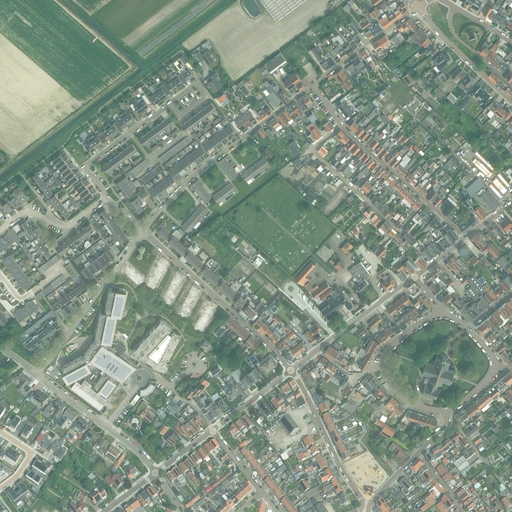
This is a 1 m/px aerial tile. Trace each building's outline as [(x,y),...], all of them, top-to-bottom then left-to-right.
[(260,0),(269,11),(277,22),(305,0),(260,0)] [(474,0),(470,6),(477,10),(482,0),(474,0)] [(356,1),(353,3),(359,11),(362,8),(356,1)] [(407,7),(403,2),(400,4),(401,4),(397,7),(403,15),(408,11),(406,8),(407,7)] [(490,12),(495,3),(494,5),(490,2),(488,5),(489,6),(488,8),(487,7),(483,13),(487,16),(490,12)] [(488,17),(493,20),(498,12),(495,10),(498,5),(495,3),(490,12),(491,12),(488,17)] [(398,18),(403,15),(397,7),(396,6),(394,7),(392,5),(392,6),(390,7),(394,12),(398,18)] [(498,12),(493,20),(498,23),(502,17),(504,14),(499,11),(498,12)] [(392,23),(398,18),(394,12),(387,17),(392,23)] [(505,14),(499,24),(504,27),(508,20),(510,18),(505,14)] [(379,20),(385,28),(392,23),(387,17),(387,16),(383,18),(383,17),(379,20)] [(368,20),(365,23),(367,26),(370,29),(374,36),(383,29),(379,23),(378,23),(379,23),(374,26),(372,23),(371,24),(368,20)] [(348,23),(356,34),(359,31),(352,21),(348,23)] [(401,24),(400,22),(396,25),(401,31),(404,28),(405,30),(409,27),(407,25),(405,23),(405,22),(404,22),(401,24)] [(418,28),(413,33),(406,40),(412,46),(416,43),(420,47),(423,45),(425,47),(431,40),(427,37),(428,36),(419,27),(418,28)] [(369,28),(363,32),(369,39),(374,35),(369,28)] [(348,55),(354,51),(349,44),(346,47),(343,43),(344,43),(335,30),(332,32),(335,36),(337,39),(341,45),(346,52),(348,54),(347,54),(348,55)] [(399,32),(396,34),(402,42),(405,39),(399,32)] [(353,37),(352,38),(359,47),(363,44),(360,40),(361,40),(357,34),(353,37)] [(396,34),(391,38),(397,46),(402,42),(396,34)] [(349,41),(355,50),(359,47),(352,38),(350,35),(347,37),(350,41),(349,41)] [(393,45),(385,35),(372,44),(377,51),(381,48),(383,52),(393,45)] [(335,36),(332,39),(334,42),(333,42),(336,47),(333,49),(333,50),(336,53),(337,53),(338,52),(343,59),(348,55),(347,54),(348,54),(346,52),(341,45),(337,39),(335,36)] [(487,58),(497,67),(503,61),(496,56),(497,55),(494,52),(499,47),(498,46),(501,42),(499,39),(495,43),(490,49),(493,52),(491,54),(490,54),(487,58)] [(425,47),(419,51),(421,54),(425,51),(428,54),(430,52),(433,54),(438,49),(435,47),(434,46),(436,45),(431,40),(425,47)] [(480,52),(483,55),(485,54),(485,55),(489,51),(486,49),(487,47),(488,46),(487,45),(488,44),(485,42),(481,48),(482,49),(480,52)] [(316,46),(311,50),(319,60),(322,58),(319,54),(320,53),(316,46)] [(485,54),(483,55),(487,58),(490,54),(491,54),(493,52),(490,49),(489,51),(485,55),(485,54)] [(195,50),(190,53),(192,56),(195,54),(201,61),(200,60),(203,58),(208,64),(214,59),(207,51),(202,55),(199,51),(197,53),(195,50)] [(365,50),(363,51),(360,53),(365,60),(367,62),(372,68),(374,66),(371,62),(370,63),(369,61),(372,59),(365,50)] [(270,73),(286,60),(280,52),(264,65),(270,73)] [(328,52),(323,56),(326,60),(332,67),(336,64),(330,56),(328,52)] [(439,63),(440,62),(445,58),(449,63),(453,60),(447,53),(443,56),(442,53),(435,58),(439,63)] [(184,64),(187,61),(183,55),(179,58),(184,64)] [(358,55),(351,60),(356,67),(357,68),(358,69),(359,71),(365,66),(364,65),(363,64),(364,63),(358,55)] [(426,57),(418,63),(420,65),(428,59),(426,57)] [(440,62),(444,67),(449,63),(445,58),(440,62)] [(321,60),(319,62),(324,69),(325,68),(327,71),(332,67),(326,60),(323,62),(321,60)] [(351,60),(345,65),(348,68),(350,67),(352,70),(356,67),(351,60)] [(503,73),(509,65),(511,63),(508,61),(506,64),(503,61),(497,67),(503,73)] [(367,62),(364,65),(368,71),(372,68),(367,62)] [(180,74),(185,80),(188,78),(188,79),(193,75),(186,65),(184,67),(186,70),(183,72),(183,71),(180,74)] [(509,65),(503,73),(502,74),(507,79),(511,73),(511,70),(511,71),(509,68),(510,66),(509,65)] [(268,71),(264,66),(259,70),(263,75),(268,71)] [(464,71),(459,67),(451,76),(455,80),(459,76),(462,79),(466,74),(463,72),(464,71)] [(490,73),(487,75),(494,81),(495,81),(498,77),(488,67),(487,67),(488,67),(487,68),(488,69),(487,70),(490,73)] [(352,83),(342,68),(334,74),(344,89),(352,83)] [(300,91),(302,90),(306,87),(302,82),(298,76),(295,72),(283,82),(288,89),(295,84),(300,91)] [(211,80),(207,83),(210,87),(211,86),(215,91),(221,87),(215,78),(217,76),(215,73),(209,77),(211,80)] [(408,73),(402,77),(409,85),(414,81),(408,73)] [(447,79),(442,73),(435,78),(440,85),(444,82),(443,82),(447,79)] [(173,75),(170,77),(177,87),(183,83),(182,82),(185,80),(180,74),(177,76),(178,76),(175,78),(173,75)] [(473,80),(468,75),(462,82),(465,85),(462,87),(467,92),(473,86),(470,84),(473,80)] [(162,83),(169,92),(172,90),(172,91),(177,87),(170,77),(168,79),(170,82),(167,84),(165,81),(162,83)] [(505,83),(498,77),(495,81),(501,87),(505,83)] [(267,88),(263,91),(266,95),(270,101),(272,100),(275,105),(280,101),(272,90),(269,86),(271,85),(267,80),(263,83),(267,88)] [(157,87),(154,89),(161,99),(167,95),(166,94),(169,92),(162,83),(160,85),(160,86),(157,88),(157,87)] [(501,87),(510,95),(511,93),(511,89),(505,83),(501,87)] [(161,99),(154,89),(151,85),(148,87),(154,94),(151,96),(151,95),(148,97),(153,104),(156,102),(156,103),(161,99)] [(276,85),(273,88),(276,91),(284,103),(289,99),(282,90),(280,92),(278,89),(279,89),(276,85)] [(376,90),(380,94),(386,89),(383,85),(376,90)] [(249,92),(245,87),(241,89),(245,95),(249,92)] [(485,93),(480,88),(474,94),(482,102),(480,105),(483,108),(488,102),(486,99),(489,95),(486,92),(485,93)] [(227,98),(224,93),(217,98),(220,102),(227,98)] [(352,96),(349,93),(345,96),(347,99),(336,107),(338,108),(341,111),(340,111),(340,112),(350,105),(352,103),(348,98),(352,96)] [(139,98),(137,100),(138,102),(145,111),(147,109),(145,108),(149,105),(148,104),(150,102),(144,94),(142,96),(139,98)] [(313,106),(316,104),(313,101),(312,101),(306,94),(302,97),(308,105),(310,103),(313,106)] [(450,94),(447,97),(453,103),(456,100),(450,94)] [(471,99),(467,96),(457,106),(461,109),(471,99)] [(308,105),(302,97),(297,101),(303,109),(306,107),(307,109),(309,107),(308,105)] [(263,104),(260,105),(263,108),(268,115),(273,112),(268,105),(264,100),(261,102),(263,104)] [(490,110),(486,114),(489,116),(493,112),(493,111),(499,105),(494,100),(488,107),(490,110)] [(145,111),(138,102),(134,105),(132,103),(130,105),(134,110),(136,108),(139,112),(142,110),(144,112),(145,111)] [(211,103),(206,106),(211,113),(216,109),(211,103)] [(304,114),(295,103),(291,106),(295,111),(296,111),(296,112),(300,117),(304,114)] [(350,105),(340,112),(343,116),(344,115),(345,117),(354,110),(350,105)] [(499,105),(493,111),(500,117),(500,118),(502,121),(503,123),(507,119),(511,113),(511,112),(508,109),(506,112),(499,105)] [(201,110),(206,116),(211,113),(206,106),(201,110)] [(295,111),(291,106),(287,108),(296,120),(300,117),(296,112),(296,111),(295,111)] [(250,111),(242,116),(249,125),(251,123),(256,119),(255,117),(257,116),(251,107),(248,109),(250,111)] [(262,120),(268,115),(263,108),(257,113),(259,116),(262,120)] [(122,113),(129,123),(135,119),(134,118),(137,116),(132,109),(129,112),(130,112),(127,114),(125,111),(122,113)] [(196,114),(201,120),(206,116),(201,110),(196,114)] [(285,110),(281,113),(287,121),(291,118),(290,116),(285,110)] [(317,118),(314,114),(311,110),(306,114),(309,118),(312,123),(317,118)] [(118,118),(115,120),(116,121),(121,128),(124,126),(124,127),(129,123),(122,113),(120,115),(121,117),(118,119),(118,118)] [(287,121),(281,113),(277,116),(284,125),(288,122),(287,121)] [(201,120),(196,114),(191,118),(196,124),(201,120)] [(380,118),(386,123),(388,120),(382,115),(380,118)] [(169,116),(164,120),(169,126),(174,122),(169,116)] [(234,120),(231,122),(237,131),(240,129),(241,130),(246,127),(249,125),(242,116),(235,122),(234,120)] [(353,121),(349,126),(354,131),(361,124),(362,123),(367,118),(365,116),(359,122),(357,124),(353,121)] [(196,124),(191,118),(186,121),(191,127),(196,124)] [(280,124),(275,118),(268,123),(272,129),(271,130),(273,133),(276,131),(274,128),(280,124)] [(477,118),(473,122),(479,128),(483,124),(477,118)] [(159,123),(164,130),(169,126),(164,120),(159,123)] [(106,125),(113,135),(119,131),(118,130),(121,128),(116,121),(113,123),(114,124),(111,126),(109,123),(106,125)] [(186,131),(191,127),(186,121),(181,125),(186,131)] [(328,131),(333,127),(328,121),(323,125),(328,131)] [(164,130),(159,123),(154,127),(159,133),(164,130)] [(224,128),(229,135),(235,131),(230,124),(224,128)] [(100,133),(105,140),(108,138),(108,139),(113,135),(106,125),(104,127),(106,130),(103,132),(103,131),(100,133)] [(364,140),(369,134),(366,131),(369,129),(370,130),(372,127),(370,125),(365,130),(359,136),(364,140)] [(315,126),(310,130),(312,132),(311,133),(316,139),(321,135),(315,126)] [(365,130),(360,126),(355,132),(359,136),(365,130)] [(159,133),(154,127),(149,131),(154,137),(159,133)] [(219,132),(224,139),(229,135),(224,128),(222,130),(221,128),(217,131),(219,132)] [(269,137),(262,128),(254,134),(258,138),(261,136),(264,140),(268,138),(269,137)] [(269,128),(265,130),(270,137),(274,134),(273,133),(271,130),(269,128)] [(369,145),(373,149),(379,143),(378,141),(385,133),(387,130),(385,128),(382,131),(380,134),(379,134),(369,145)] [(340,130),(336,135),(339,138),(338,139),(340,140),(345,134),(340,130)] [(149,131),(145,135),(149,141),(154,137),(149,131)] [(365,141),(369,145),(379,134),(377,131),(374,134),(376,135),(373,137),(371,135),(365,141)] [(213,136),(218,143),(224,139),(219,132),(213,136)] [(399,141),(404,135),(400,132),(395,138),(399,141)] [(90,137),(97,147),(103,143),(102,142),(105,140),(100,133),(97,135),(98,136),(95,138),(93,135),(90,137)] [(311,133),(307,136),(312,142),(316,139),(311,133)] [(75,136),(80,143),(83,141),(78,134),(75,136)] [(345,134),(340,140),(341,141),(341,140),(345,143),(349,138),(345,134)] [(139,138),(144,145),(149,141),(145,135),(139,138)] [(208,141),(213,147),(218,143),(213,136),(208,141)] [(97,147),(90,137),(88,139),(90,142),(87,144),(87,143),(84,145),(89,152),(91,150),(92,151),(97,147)] [(375,150),(379,154),(388,144),(391,141),(393,139),(392,137),(390,139),(389,138),(382,145),(381,144),(375,150)] [(342,154),(344,156),(356,144),(351,139),(345,145),(348,148),(346,150),(342,154)] [(213,147),(208,141),(202,145),(207,151),(213,147)] [(301,151),(294,141),(288,146),(295,155),(301,151)] [(132,144),(127,148),(132,154),(137,150),(132,144)] [(355,154),(360,148),(356,144),(344,156),(347,158),(350,154),(352,152),(355,154)] [(388,144),(379,154),(383,158),(389,152),(389,151),(392,149),(389,146),(390,146),(388,144)] [(195,150),(200,157),(205,153),(200,146),(195,150)] [(327,152),(321,147),(317,151),(323,157),(327,152)] [(127,157),(132,154),(127,148),(122,151),(127,157)] [(273,154),(267,148),(263,152),(270,158),(273,154)] [(354,160),(357,163),(366,153),(362,149),(357,155),(358,156),(354,160)] [(189,154),(194,161),(200,157),(195,150),(189,154)] [(390,153),(385,159),(389,163),(397,154),(399,152),(397,150),(392,155),(390,153)] [(117,155),(122,161),(127,157),(122,151),(117,155)] [(366,153),(357,163),(355,165),(358,168),(362,163),(363,164),(370,157),(366,153)] [(53,160),(56,164),(67,156),(66,154),(62,157),(60,155),(53,160)] [(184,158),(189,165),(194,161),(189,154),(184,158)] [(389,163),(393,167),(399,160),(396,158),(399,155),(397,154),(389,163)] [(122,161),(117,155),(112,159),(117,165),(122,161)] [(294,160),(299,165),(304,160),(299,155),(294,160)] [(56,164),(59,168),(66,163),(65,161),(69,157),(67,156),(56,164)] [(270,163),(265,156),(259,161),(264,168),(270,163)] [(229,163),(225,157),(218,163),(222,168),(229,163)] [(375,161),(371,157),(365,163),(368,166),(368,167),(367,166),(362,172),(364,174),(375,161)] [(403,159),(395,168),(399,172),(411,159),(409,157),(405,161),(403,159)] [(411,159),(399,172),(403,176),(408,171),(405,169),(409,165),(415,159),(413,157),(411,159)] [(179,162),(184,169),(189,165),(184,158),(179,162)] [(112,159),(107,162),(112,169),(117,165),(112,159)] [(264,168),(259,161),(253,165),(259,172),(264,168)] [(339,170),(344,165),(340,161),(335,166),(339,170)] [(375,161),(364,174),(366,176),(371,170),(373,172),(379,165),(375,161)] [(74,164),(72,162),(68,165),(66,163),(59,168),(62,173),(74,164)] [(102,166),(107,172),(112,169),(107,162),(103,165),(102,166)] [(173,167),(178,173),(184,169),(179,162),(173,167)] [(229,163),(222,168),(226,174),(233,169),(229,163)] [(62,173),(65,177),(72,171),(71,169),(75,166),(74,164),(62,173)] [(247,169),(253,177),(259,172),(253,165),(247,169)] [(342,172),(346,176),(351,170),(352,168),(348,165),(342,172)] [(409,172),(404,177),(409,181),(415,174),(420,169),(421,167),(419,165),(418,167),(411,174),(409,172)] [(415,174),(409,181),(413,185),(417,180),(415,178),(418,175),(419,176),(425,170),(426,169),(423,166),(421,167),(420,169),(415,174)] [(173,177),(178,173),(173,167),(168,171),(171,175),(173,177)] [(378,180),(378,179),(386,171),(382,167),(374,176),(378,180)] [(233,169),(226,174),(231,180),(238,175),(233,169)] [(247,169),(242,174),(247,181),(251,178),(252,181),(255,179),(253,177),(247,169)] [(33,176),(30,177),(34,183),(41,178),(38,175),(41,172),(40,170),(37,172),(34,175),(33,176)] [(68,181),(80,172),(78,170),(74,173),(72,171),(65,177),(68,181)] [(378,180),(376,182),(378,183),(380,185),(390,174),(386,171),(378,179),(378,180)] [(81,174),(80,172),(68,181),(72,185),(79,179),(77,177),(81,174)] [(390,174),(380,185),(384,189),(385,188),(387,185),(394,178),(390,174)] [(171,175),(165,179),(170,185),(176,181),(173,177),(171,175)] [(122,190),(127,187),(131,184),(126,177),(116,185),(118,188),(120,187),(122,190)] [(353,186),(359,179),(357,177),(351,184),(353,186)] [(41,178),(34,183),(38,188),(45,183),(41,178)] [(394,178),(387,185),(392,190),(390,193),(390,194),(392,195),(394,193),(394,192),(401,185),(394,178)] [(492,209),(500,202),(488,188),(484,185),(484,184),(478,178),(465,189),(471,196),(471,195),(481,205),(484,203),(482,200),(483,199),(492,209)] [(77,189),(89,181),(87,179),(83,182),(81,180),(74,185),(77,189)] [(170,185),(165,179),(160,183),(165,189),(170,185)] [(360,187),(364,181),(362,179),(356,186),(358,188),(360,187)] [(419,181),(415,186),(419,190),(428,180),(427,179),(425,179),(421,183),(419,181)] [(195,191),(203,185),(198,180),(191,185),(195,191)] [(360,187),(366,193),(373,186),(366,180),(364,181),(360,187)] [(428,180),(419,190),(423,194),(427,189),(425,187),(427,185),(430,182),(428,180)] [(45,183),(38,188),(42,193),(48,188),(46,185),(48,183),(47,181),(45,183)] [(86,186),(90,183),(89,181),(77,189),(80,194),(87,188),(86,186)] [(230,182),(224,187),(230,194),(236,190),(230,182)] [(165,189),(160,183),(154,187),(159,194),(165,189)] [(426,196),(431,201),(438,193),(437,192),(437,189),(440,186),(437,183),(433,188),(426,196)] [(131,184),(127,187),(122,190),(125,193),(123,195),(126,198),(136,190),(131,184)] [(207,191),(203,185),(195,191),(200,197),(207,191)] [(398,197),(405,188),(401,185),(394,193),(398,197)] [(13,197),(10,199),(9,199),(12,203),(16,208),(20,204),(16,200),(19,198),(23,202),(28,198),(19,186),(14,190),(14,191),(11,194),(13,197)] [(83,198),(95,189),(93,187),(89,190),(87,188),(80,194),(83,198)] [(154,198),(159,194),(154,187),(149,191),(154,198)] [(224,187),(219,191),(224,198),(230,194),(224,187)] [(441,193),(432,202),(436,206),(442,199),(446,196),(444,195),(447,192),(444,189),(442,187),(439,190),(441,192),(441,193)] [(48,188),(42,193),(46,198),(52,193),(48,188)] [(137,193),(142,199),(148,194),(144,188),(137,193)] [(371,188),(366,195),(372,201),(376,196),(373,193),(375,191),(371,188)] [(401,201),(402,200),(409,192),(405,188),(398,197),(397,198),(398,199),(400,197),(402,199),(400,201),(400,202),(401,201)] [(92,194),(96,191),(95,189),(83,198),(86,202),(94,196),(92,194)] [(210,198),(211,197),(207,191),(200,197),(204,202),(210,198)] [(218,203),(224,198),(219,191),(213,196),(218,203)] [(409,192),(402,200),(406,204),(413,196),(409,192)] [(52,204),(59,199),(55,194),(48,199),(52,204)] [(6,202),(2,204),(2,205),(4,207),(7,210),(8,213),(13,210),(9,205),(12,203),(9,199),(10,199),(7,196),(4,199),(6,202)] [(413,196),(406,204),(410,207),(417,199),(413,196)] [(445,206),(441,210),(447,215),(456,206),(451,202),(453,200),(448,196),(447,198),(442,203),(445,206)] [(132,206),(138,213),(142,210),(139,206),(143,203),(138,197),(129,203),(132,207),(132,206)] [(472,202),(467,197),(463,201),(467,206),(472,202)] [(59,199),(52,204),(56,209),(62,204),(59,199)] [(373,203),(379,209),(383,205),(377,199),(373,203)] [(417,199),(410,207),(406,211),(408,214),(414,207),(416,209),(422,203),(417,199)] [(379,209),(383,213),(387,208),(389,207),(385,203),(383,205),(379,209)] [(62,204),(56,209),(60,214),(66,209),(62,204)] [(201,204),(201,205),(197,210),(203,216),(208,210),(201,204)] [(474,210),(481,219),(486,215),(479,206),(474,210)] [(422,223),(424,225),(421,227),(424,230),(429,225),(426,222),(430,218),(428,215),(431,212),(430,211),(431,211),(426,207),(415,219),(418,221),(422,217),(424,219),(423,220),(424,221),(422,223)] [(373,211),(370,208),(364,214),(367,217),(373,211)] [(387,208),(383,213),(387,217),(390,213),(391,211),(387,208)] [(66,209),(60,214),(64,219),(66,218),(70,214),(66,209)] [(100,220),(102,219),(108,214),(105,209),(97,215),(100,220)] [(110,209),(107,211),(127,239),(130,237),(110,209)] [(203,216),(197,210),(192,215),(198,221),(203,216)] [(112,219),(108,214),(102,219),(100,220),(101,220),(102,222),(104,221),(106,223),(112,219)] [(381,219),(378,216),(375,214),(370,220),(372,222),(371,223),(374,226),(381,219)] [(198,221),(192,215),(187,221),(194,226),(198,221)] [(462,225),(459,227),(463,233),(478,221),(473,215),(465,221),(464,219),(460,222),(462,225)] [(434,227),(441,220),(435,216),(429,223),(434,227)] [(511,225),(511,222),(507,216),(499,222),(505,230),(511,225)] [(110,228),(116,224),(112,219),(106,223),(110,228)] [(385,236),(385,235),(391,229),(393,228),(385,220),(377,228),(385,236)] [(394,224),(399,228),(403,224),(398,220),(394,224)] [(23,231),(29,226),(25,221),(19,226),(23,231)] [(194,226),(187,221),(182,226),(189,232),(194,226)] [(166,240),(169,237),(167,235),(169,233),(162,227),(165,224),(162,222),(158,226),(161,228),(157,233),(164,239),(165,238),(166,240)] [(90,233),(95,229),(90,223),(85,226),(90,233)] [(119,228),(116,224),(110,228),(113,233),(119,228)] [(447,224),(443,226),(446,230),(447,230),(448,231),(454,240),(459,236),(456,233),(454,230),(453,231),(450,227),(447,224)] [(492,227),(489,224),(486,226),(491,232),(495,237),(498,234),(492,227)] [(496,224),(492,227),(498,234),(500,237),(504,233),(496,224)] [(447,230),(446,230),(445,231),(446,232),(444,234),(441,229),(443,227),(441,225),(437,228),(438,229),(449,244),(454,240),(448,231),(447,230)] [(27,235),(33,231),(29,226),(23,231),(19,234),(21,236),(25,233),(27,235)] [(80,230),(85,236),(90,233),(85,226),(80,230)] [(113,233),(110,235),(112,237),(115,235),(117,238),(123,233),(119,228),(113,233)] [(439,239),(436,241),(442,249),(449,244),(438,229),(434,232),(439,239)] [(75,234),(80,240),(85,236),(80,230),(75,234)] [(33,231),(27,235),(30,240),(36,236),(33,231)] [(234,231),(230,237),(235,241),(239,235),(234,231)] [(482,252),(487,248),(489,246),(481,238),(482,237),(484,239),(486,238),(483,234),(479,231),(469,239),(480,250),(482,252)] [(8,234),(5,237),(10,244),(15,241),(8,232),(7,233),(8,234)] [(406,232),(403,236),(409,241),(412,237),(406,232)] [(123,233),(117,238),(114,240),(115,242),(118,240),(121,243),(127,238),(123,233)] [(395,234),(392,237),(394,239),(392,241),(394,243),(396,241),(400,238),(401,236),(399,233),(397,235),(395,234)] [(80,240),(75,234),(71,237),(75,243),(77,246),(82,242),(80,240)] [(36,236),(30,240),(34,245),(40,240),(36,236)] [(174,248),(179,242),(173,236),(171,238),(169,237),(166,240),(168,241),(168,242),(174,248)] [(442,249),(436,241),(432,236),(428,239),(430,242),(431,244),(438,252),(442,249)] [(0,240),(6,248),(10,244),(5,237),(1,239),(0,238),(0,237),(0,240)] [(66,241),(71,247),(75,243),(71,237),(66,241)] [(504,246),(508,242),(505,238),(500,242),(504,246)] [(37,250),(44,245),(40,240),(34,245),(32,246),(33,249),(35,247),(37,250)] [(404,242),(401,245),(406,250),(409,247),(411,244),(406,240),(404,242)] [(61,245),(66,251),(71,247),(66,241),(61,245)] [(353,245),(348,241),(341,248),(346,253),(353,245)] [(183,255),(186,252),(184,250),(186,248),(179,242),(174,248),(180,254),(181,253),(183,255)] [(113,245),(110,246),(116,254),(120,251),(114,243),(113,245)] [(492,243),(489,246),(487,248),(495,257),(500,253),(492,243)] [(431,244),(427,248),(433,256),(438,252),(431,244)] [(465,244),(457,250),(462,256),(465,254),(468,258),(474,254),(465,244)] [(44,245),(37,250),(41,255),(47,250),(44,245)] [(66,251),(61,245),(56,248),(61,254),(66,251)] [(374,253),(379,248),(375,245),(370,249),(374,253)] [(433,256),(427,248),(423,250),(420,245),(417,247),(421,252),(422,251),(428,260),(433,256)] [(387,250),(383,246),(376,253),(379,257),(387,250)] [(204,257),(208,253),(202,248),(198,252),(204,257)] [(110,249),(105,252),(110,259),(115,256),(110,249)] [(40,259),(43,257),(45,259),(51,255),(47,250),(41,255),(38,257),(40,259)] [(191,263),(196,257),(190,251),(188,253),(186,252),(183,255),(185,256),(184,257),(191,263)] [(414,261),(419,267),(421,268),(427,262),(426,261),(423,258),(424,257),(418,251),(417,253),(420,256),(414,261)] [(105,252),(100,256),(105,263),(110,259),(105,252)] [(254,258),(259,262),(263,258),(259,253),(254,258)] [(4,265),(5,266),(14,259),(10,254),(10,255),(3,260),(5,264),(4,265)] [(159,254),(147,281),(158,286),(170,259),(159,254)] [(478,259),(474,254),(468,258),(473,264),(478,259)] [(449,259),(450,259),(455,265),(457,268),(459,266),(461,268),(463,266),(460,262),(457,259),(454,255),(449,259)] [(504,279),(510,287),(511,284),(511,265),(511,264),(503,255),(497,260),(503,268),(508,274),(507,275),(505,273),(501,276),(504,279)] [(100,256),(95,260),(101,267),(105,263),(100,256)] [(403,264),(406,261),(407,260),(404,256),(399,259),(402,263),(402,264),(403,264)] [(484,256),(480,259),(485,265),(489,262),(484,256)] [(200,270),(202,267),(200,265),(202,263),(196,257),(191,263),(197,269),(198,268),(200,270)] [(14,259),(5,266),(6,267),(8,266),(10,270),(18,264),(14,259)] [(397,275),(401,280),(406,276),(403,272),(405,270),(400,264),(402,263),(399,259),(392,264),(397,271),(399,269),(400,271),(396,274),(397,275)] [(413,268),(415,266),(409,259),(407,260),(406,261),(413,268)] [(455,270),(457,268),(455,265),(450,259),(449,260),(448,260),(447,261),(447,262),(445,264),(453,273),(455,271),(455,270)] [(95,260),(90,263),(96,270),(101,267),(95,260)] [(334,266),(337,268),(338,267),(340,269),(345,265),(340,260),(334,266)] [(139,276),(142,274),(129,261),(120,269),(136,285),(142,279),(139,276)] [(315,265),(311,261),(295,279),(299,283),(303,286),(308,279),(305,277),(315,265)] [(352,267),(348,270),(351,274),(354,277),(361,272),(363,276),(364,276),(365,277),(370,274),(360,261),(357,264),(355,265),(352,267)] [(406,261),(403,264),(407,269),(410,273),(414,270),(413,268),(406,261)] [(90,263),(86,267),(91,274),(96,270),(90,263)] [(11,274),(12,275),(21,269),(18,264),(10,270),(13,273),(11,274)] [(439,264),(434,268),(442,278),(444,276),(441,273),(444,271),(439,264)] [(207,278),(212,272),(206,266),(204,269),(202,267),(200,270),(202,271),(201,272),(207,278)] [(81,271),(86,278),(91,274),(86,267),(81,271)] [(434,268),(429,272),(430,273),(435,278),(437,276),(440,280),(442,278),(434,268)] [(21,269),(12,275),(13,277),(15,276),(17,279),(25,273),(21,269)] [(173,301),(185,273),(176,269),(169,287),(164,284),(160,295),(173,301)] [(216,285),(219,282),(217,280),(219,278),(212,272),(207,278),(214,284),(214,283),(216,285)] [(363,277),(364,276),(361,272),(354,277),(358,281),(355,284),(361,290),(369,283),(364,278),(363,277)] [(18,283),(19,285),(28,278),(25,273),(17,279),(20,282),(18,283)] [(390,276),(389,274),(386,276),(385,275),(382,277),(385,280),(381,283),(386,290),(396,283),(390,276)] [(478,293),(487,305),(494,299),(487,292),(482,286),(477,280),(478,280),(474,275),(467,280),(472,286),(478,293)] [(487,292),(494,299),(498,295),(493,289),(487,282),(485,279),(484,278),(482,276),(478,280),(477,280),(482,286),(487,292)] [(496,279),(505,290),(510,287),(504,279),(501,281),(497,276),(496,277),(496,276),(495,277),(496,279)] [(237,277),(233,280),(234,280),(232,281),(236,286),(241,282),(237,277)] [(28,278),(19,285),(20,286),(22,285),(24,289),(31,283),(32,283),(28,278)] [(493,289),(498,295),(505,290),(496,279),(494,280),(498,285),(493,289)] [(317,285),(309,291),(314,298),(319,295),(323,292),(327,289),(330,286),(330,285),(328,283),(327,281),(319,287),(317,285)] [(83,282),(78,286),(83,293),(88,289),(83,282)] [(224,293),(229,287),(223,282),(221,284),(219,282),(216,285),(218,287),(217,287),(224,293)] [(313,287),(309,282),(304,285),(308,291),(313,287)] [(190,314),(201,288),(190,283),(179,309),(190,314)] [(428,286),(431,290),(433,291),(432,292),(436,295),(439,292),(442,289),(439,285),(436,288),(432,283),(428,286)] [(420,289),(417,286),(416,287),(414,284),(409,288),(407,286),(405,288),(409,293),(411,292),(414,295),(420,289)] [(83,355),(62,366),(65,373),(63,374),(64,376),(68,382),(75,378),(75,377),(76,377),(77,377),(91,370),(91,369),(99,364),(103,367),(100,372),(103,375),(93,387),(98,391),(97,393),(90,388),(92,385),(84,380),(81,385),(76,381),(71,388),(100,410),(107,400),(100,395),(101,393),(106,397),(116,385),(115,384),(118,380),(127,369),(132,372),(131,373),(137,368),(144,361),(144,360),(143,359),(142,361),(141,360),(136,365),(135,363),(136,362),(131,360),(122,352),(126,348),(118,343),(115,347),(109,346),(110,343),(111,343),(117,315),(121,316),(124,302),(123,301),(123,300),(124,300),(126,292),(118,291),(119,290),(125,291),(125,288),(113,286),(113,289),(117,290),(109,289),(105,310),(106,310),(106,312),(101,311),(95,339),(96,340),(94,341),(92,344),(84,354),(85,354),(83,356),(83,355)] [(71,288),(73,290),(78,296),(83,293),(78,286),(75,288),(73,286),(71,288)] [(323,292),(319,295),(322,300),(326,297),(327,296),(329,294),(330,294),(331,293),(334,297),(335,300),(337,298),(338,298),(338,297),(342,302),(343,304),(344,303),(348,308),(352,305),(348,300),(348,299),(346,298),(346,297),(343,293),(343,294),(342,292),(342,291),(341,291),(339,287),(337,286),(334,288),(335,290),(334,290),(331,286),(330,286),(327,289),(323,292)] [(482,308),(487,305),(478,293),(472,286),(466,290),(472,297),(473,298),(475,301),(482,308)] [(229,287),(224,293),(230,299),(231,298),(232,300),(235,297),(233,295),(235,293),(229,287)] [(73,290),(68,294),(73,300),(78,296),(73,290)] [(432,304),(421,291),(417,294),(416,296),(420,300),(421,299),(424,302),(428,307),(429,307),(429,308),(432,305),(432,304)] [(444,297),(439,292),(436,295),(437,297),(437,298),(441,301),(444,297)] [(326,307),(321,310),(325,315),(330,311),(330,312),(334,309),(336,307),(342,302),(338,297),(338,298),(337,298),(335,300),(334,297),(331,293),(330,294),(329,294),(327,296),(326,297),(331,303),(330,304),(326,307)] [(454,299),(455,298),(451,295),(449,293),(448,294),(448,293),(444,297),(441,301),(446,306),(451,301),(452,302),(454,299)] [(68,294),(63,298),(68,304),(73,300),(68,294)] [(405,294),(400,298),(407,306),(412,301),(411,300),(405,294)] [(240,296),(234,302),(240,308),(248,299),(246,297),(244,299),(240,296)] [(416,296),(411,300),(412,301),(415,306),(419,303),(420,305),(419,306),(420,307),(418,309),(421,313),(425,310),(426,309),(428,307),(424,302),(421,299),(420,300),(416,296),(415,296),(416,296)] [(461,299),(457,296),(456,298),(455,298),(454,299),(452,302),(459,308),(460,306),(463,304),(462,303),(464,302),(461,299)] [(63,298),(58,301),(63,308),(68,304),(63,298)] [(206,298),(196,325),(206,329),(216,301),(206,298)] [(403,309),(407,306),(400,298),(396,301),(402,307),(403,309)] [(475,301),(473,298),(466,304),(466,305),(467,306),(468,308),(475,315),(482,308),(475,301)] [(277,301),(275,299),(268,306),(274,313),(279,308),(274,304),(277,301)] [(28,301),(27,302),(34,311),(39,308),(38,307),(33,300),(29,303),(28,301)] [(53,305),(58,312),(63,308),(58,301),(53,305)] [(402,307),(396,301),(391,305),(397,311),(402,307)] [(412,301),(409,304),(413,307),(411,309),(417,316),(421,313),(418,309),(415,306),(412,301)] [(27,305),(23,307),(29,315),(34,311),(27,302),(26,303),(27,305)] [(463,312),(470,320),(475,315),(468,308),(467,306),(466,305),(466,304),(464,302),(462,303),(463,304),(460,306),(459,308),(463,312)] [(511,310),(506,302),(501,306),(511,317),(511,316),(511,310)] [(245,313),(246,314),(251,318),(256,312),(257,311),(260,314),(266,307),(263,304),(258,309),(257,308),(254,310),(248,305),(243,311),(244,311),(243,312),(245,313)] [(392,315),(397,311),(391,305),(386,309),(388,310),(392,315)] [(511,317),(501,306),(497,309),(501,314),(505,318),(505,319),(507,316),(509,319),(511,318),(511,317)] [(19,308),(18,309),(24,318),(26,320),(27,319),(26,317),(29,315),(23,307),(20,310),(19,308)] [(410,310),(406,313),(412,320),(416,317),(417,316),(411,309),(409,307),(408,308),(410,310)] [(17,312),(14,314),(19,321),(20,322),(23,320),(24,321),(26,320),(24,318),(18,309),(16,310),(17,312)] [(497,309),(491,315),(498,325),(503,321),(503,320),(505,318),(501,314),(497,309)] [(44,316),(46,318),(51,314),(53,317),(55,315),(52,310),(44,316)] [(396,332),(401,328),(396,322),(395,320),(396,319),(394,317),(392,315),(388,310),(385,313),(390,318),(391,318),(392,319),(396,324),(392,327),(396,332)] [(407,324),(412,320),(406,313),(404,310),(402,311),(403,312),(402,313),(403,315),(401,316),(402,317),(407,324)] [(310,314),(305,318),(310,323),(314,319),(310,314)] [(253,323),(259,328),(264,324),(264,323),(266,321),(260,315),(258,318),(253,323)] [(377,315),(372,320),(368,324),(372,328),(381,320),(377,315)] [(498,325),(491,315),(486,318),(487,319),(491,324),(488,325),(492,330),(493,330),(496,328),(500,334),(504,339),(507,336),(503,331),(500,327),(498,325)] [(233,319),(230,316),(229,316),(224,322),(228,325),(233,319)] [(396,316),(394,317),(396,319),(395,320),(396,322),(401,328),(407,324),(402,317),(399,319),(396,316)] [(49,322),(55,330),(61,325),(56,319),(53,322),(52,320),(49,322)] [(144,361),(145,360),(149,363),(152,365),(152,366),(155,367),(159,369),(163,370),(167,371),(167,372),(169,364),(168,363),(168,364),(166,363),(180,335),(173,331),(173,332),(171,334),(168,332),(172,327),(162,319),(132,352),(141,360),(142,361),(143,359),(144,360),(144,361)] [(237,323),(233,319),(228,325),(232,329),(237,323)] [(477,327),(485,337),(492,330),(488,325),(491,324),(487,319),(477,327)] [(43,327),(49,335),(55,330),(49,322),(48,321),(42,325),(43,327)] [(241,326),(237,323),(232,329),(236,332),(241,326)] [(316,323),(309,328),(310,329),(317,339),(318,339),(320,338),(320,337),(323,335),(319,330),(322,328),(316,323)] [(259,328),(264,332),(268,328),(264,324),(259,328)] [(385,330),(391,337),(392,336),(396,332),(392,327),(389,324),(387,325),(388,328),(385,330)] [(363,325),(356,331),(360,336),(367,330),(363,325)] [(245,330),(241,326),(236,332),(240,336),(245,330)] [(49,335),(43,327),(37,331),(38,334),(43,340),(49,335)] [(382,345),(391,337),(385,330),(384,329),(384,328),(382,327),(380,329),(383,332),(380,335),(378,334),(375,336),(382,345)] [(268,336),(273,332),(268,328),(264,332),(268,336)] [(273,332),(268,336),(274,342),(277,339),(278,340),(280,338),(282,336),(274,329),(272,331),(273,332)] [(307,331),(304,334),(311,343),(317,339),(310,329),(307,331)] [(249,334),(245,330),(240,336),(244,340),(249,334)] [(488,340),(496,333),(493,330),(492,330),(485,337),(488,340)] [(488,340),(491,343),(496,339),(495,338),(500,334),(498,332),(496,333),(488,340)] [(33,338),(37,344),(43,340),(38,334),(36,336),(35,335),(32,337),(32,338),(33,338)] [(255,339),(252,336),(250,335),(245,341),(249,345),(255,339)] [(288,336),(286,338),(289,343),(290,343),(293,348),(291,350),(295,355),(300,352),(292,341),(288,336)] [(25,341),(22,343),(28,350),(31,348),(31,349),(37,344),(33,338),(32,338),(26,343),(25,341)] [(502,341),(500,338),(497,341),(496,339),(491,343),(494,347),(502,341)] [(259,343),(258,342),(255,339),(249,345),(254,349),(259,343)] [(294,339),(292,341),(300,352),(305,348),(301,342),(299,344),(298,344),(294,339)] [(375,353),(379,345),(380,344),(371,339),(369,343),(372,345),(369,350),(375,353)] [(494,347),(499,354),(504,350),(507,347),(509,345),(506,341),(504,343),(502,341),(494,347)] [(364,356),(359,366),(366,370),(371,360),(374,354),(375,353),(369,350),(372,345),(369,343),(368,344),(365,350),(363,349),(361,352),(360,353),(360,354),(361,354),(364,356)] [(334,358),(339,361),(344,354),(345,352),(342,350),(341,351),(339,350),(339,351),(330,345),(322,353),(332,360),(334,358)] [(499,354),(503,359),(508,356),(510,358),(511,355),(511,353),(511,354),(509,351),(507,353),(504,350),(499,354)] [(285,351),(282,353),(284,355),(283,356),(285,358),(286,357),(288,361),(290,359),(291,360),(294,358),(293,357),(289,351),(286,353),(285,351)] [(270,354),(259,362),(266,371),(277,363),(270,354)] [(344,354),(339,361),(342,364),(346,359),(347,360),(349,357),(344,354)] [(447,359),(448,358),(448,357),(447,357),(447,356),(445,356),(446,355),(445,355),(443,355),(443,354),(442,354),(440,354),(439,354),(438,356),(437,355),(436,355),(436,356),(435,359),(434,359),(435,359),(433,363),(433,362),(433,363),(427,360),(426,360),(425,364),(424,363),(422,367),(422,368),(423,368),(422,371),(421,372),(422,372),(429,374),(429,375),(428,378),(427,378),(426,377),(424,383),(425,383),(424,386),(422,394),(436,399),(438,391),(439,392),(440,388),(437,387),(439,382),(441,383),(442,383),(441,383),(442,379),(443,380),(449,382),(450,382),(451,378),(452,379),(454,374),(453,374),(454,371),(454,370),(447,368),(448,364),(449,364),(448,364),(449,361),(450,361),(450,360),(449,360),(447,359)] [(511,355),(510,358),(508,356),(503,359),(508,365),(511,362),(511,355)] [(323,356),(321,358),(319,361),(324,365),(328,360),(323,356)] [(312,375),(314,378),(317,376),(315,373),(313,371),(318,367),(314,361),(306,368),(307,368),(312,375)] [(325,380),(324,381),(326,382),(327,381),(332,375),(337,368),(329,363),(325,369),(330,373),(329,375),(325,380)] [(252,370),(247,373),(253,381),(260,375),(253,366),(250,367),(252,370)] [(234,370),(231,373),(240,385),(244,390),(246,388),(246,387),(253,381),(247,373),(244,376),(237,367),(234,370)] [(307,368),(302,372),(304,375),(302,377),(306,381),(308,379),(311,383),(315,380),(314,378),(312,375),(307,368)] [(337,368),(332,375),(340,381),(339,382),(342,385),(348,377),(348,376),(345,374),(337,368)] [(510,371),(503,377),(510,384),(511,381),(511,380),(511,381),(511,380),(511,373),(511,372),(510,372),(510,371)] [(20,373),(14,378),(18,380),(19,379),(23,382),(18,390),(22,393),(24,392),(28,395),(32,389),(29,387),(32,382),(22,374),(22,375),(20,373)] [(365,378),(360,382),(369,391),(373,387),(375,389),(380,385),(374,379),(373,377),(370,379),(368,381),(367,380),(365,378)] [(482,379),(481,378),(465,392),(469,396),(488,380),(485,377),(482,379)] [(510,384),(503,377),(495,384),(494,385),(501,392),(502,393),(503,391),(505,393),(508,390),(510,388),(509,387),(511,386),(510,384)] [(292,388),(296,385),(291,379),(287,383),(291,389),(292,390),(293,389),(292,388)] [(140,390),(140,396),(144,396),(147,394),(150,393),(153,390),(154,388),(156,385),(156,381),(150,381),(150,384),(148,386),(146,388),(143,389),(140,390)] [(286,383),(279,388),(284,395),(288,392),(288,393),(291,390),(286,383)] [(348,384),(342,393),(346,397),(353,388),(348,384)] [(228,386),(224,389),(231,398),(237,393),(236,392),(237,391),(232,385),(229,388),(228,386)] [(378,396),(384,389),(380,385),(375,389),(372,393),(376,397),(378,396)] [(494,385),(487,391),(494,399),(497,402),(500,399),(498,397),(499,396),(498,395),(501,392),(494,385)] [(198,386),(195,390),(190,386),(185,393),(190,397),(193,393),(196,396),(201,389),(198,386)] [(381,401),(389,394),(384,389),(373,401),(376,403),(380,399),(381,401)] [(511,406),(511,405),(511,395),(508,390),(505,393),(502,395),(511,406)] [(475,402),(480,409),(481,408),(481,409),(487,404),(488,404),(494,399),(487,391),(479,399),(475,402)] [(44,404),(49,398),(45,395),(45,396),(40,392),(37,396),(32,392),(28,397),(31,400),(32,398),(43,406),(44,404)] [(302,396),(299,392),(294,396),(296,400),(295,401),(299,408),(305,405),(306,405),(305,404),(302,397),(302,396)] [(277,396),(279,399),(275,401),(274,401),(273,401),(272,402),(272,403),(271,404),(278,412),(281,409),(282,411),(286,408),(286,409),(290,406),(285,400),(280,394),(277,396)] [(227,407),(227,406),(220,396),(216,398),(213,400),(218,406),(219,406),(222,410),(223,409),(224,408),(225,408),(227,407)] [(392,397),(384,405),(392,412),(398,403),(392,397)] [(203,401),(200,398),(196,402),(200,408),(205,404),(203,401)] [(66,407),(58,401),(53,408),(57,411),(53,416),(57,419),(66,407)] [(138,409),(136,412),(139,415),(139,414),(149,422),(153,417),(155,415),(146,407),(147,404),(143,401),(137,408),(138,409)] [(373,401),(370,404),(376,410),(379,406),(373,401)] [(207,406),(214,416),(219,412),(212,402),(207,406)] [(475,413),(476,415),(479,418),(482,416),(480,413),(479,414),(477,411),(480,409),(475,402),(470,405),(475,413)] [(319,407),(322,413),(330,410),(326,403),(319,407)] [(398,403),(392,412),(389,415),(392,417),(395,413),(399,415),(400,414),(404,407),(398,403)] [(168,404),(165,408),(169,412),(170,411),(173,408),(171,406),(168,404)] [(265,405),(260,408),(266,416),(267,418),(270,416),(272,418),(275,416),(273,413),(272,414),(265,405)] [(466,408),(465,409),(468,414),(468,415),(468,416),(470,419),(471,420),(472,419),(473,419),(472,418),(470,416),(475,413),(470,405),(466,408)] [(511,405),(511,406),(500,415),(502,417),(508,412),(510,414),(511,413),(511,405)] [(48,419),(51,415),(53,412),(51,410),(52,409),(48,406),(42,415),(48,419)] [(214,416),(207,406),(205,408),(207,411),(204,413),(209,420),(214,416)] [(37,408),(30,415),(34,418),(40,411),(37,408)] [(468,415),(464,409),(464,408),(459,411),(464,418),(466,422),(469,420),(468,418),(467,416),(468,416),(468,415)] [(58,422),(56,425),(61,428),(63,425),(68,419),(70,420),(71,419),(73,422),(77,416),(68,409),(63,415),(65,416),(63,419),(62,417),(58,422)] [(257,411),(251,415),(258,425),(264,420),(257,411)] [(437,420),(410,411),(407,419),(434,428),(437,420)] [(460,421),(464,418),(459,411),(455,414),(460,421)] [(205,423),(198,413),(193,416),(195,419),(201,426),(205,423)] [(332,413),(323,418),(325,423),(331,420),(334,419),(337,417),(336,415),(333,416),(332,413)] [(288,415),(279,422),(291,436),(299,430),(288,415)] [(131,419),(131,420),(132,422),(133,423),(134,424),(136,424),(137,423),(138,421),(139,420),(139,418),(138,417),(136,416),(135,416),(133,416),(132,417),(131,419)] [(193,416),(189,420),(191,422),(196,429),(200,427),(201,426),(195,419),(193,416)] [(246,417),(241,421),(245,427),(248,431),(252,428),(257,434),(260,432),(257,427),(252,421),(251,423),(246,417)] [(331,420),(325,423),(328,429),(334,426),(333,423),(338,420),(337,417),(334,419),(331,420)] [(382,427),(384,422),(377,418),(374,422),(382,427)] [(16,419),(9,428),(15,432),(16,430),(19,432),(24,424),(16,419)] [(70,430),(67,433),(70,435),(73,432),(76,428),(80,431),(83,433),(85,431),(89,425),(81,419),(76,425),(75,423),(73,426),(70,430)] [(184,419),(182,421),(184,423),(185,424),(186,426),(192,433),(196,430),(196,429),(196,430),(196,429),(191,422),(189,420),(186,422),(184,419)] [(245,427),(241,421),(235,425),(240,431),(239,432),(244,438),(246,436),(241,430),(245,427)] [(471,430),(466,434),(469,438),(479,430),(476,426),(472,421),(469,424),(470,426),(471,425),(473,428),(471,430)] [(406,426),(400,422),(397,426),(403,430),(406,426)] [(179,431),(182,434),(184,432),(187,436),(192,433),(186,426),(185,424),(184,423),(179,426),(178,424),(175,426),(179,431)] [(385,423),(383,425),(380,431),(390,437),(395,429),(385,423)] [(24,424),(19,432),(22,434),(21,436),(27,439),(33,430),(24,424)] [(166,426),(163,424),(158,431),(161,433),(166,426)] [(244,438),(239,432),(234,426),(233,426),(232,427),(231,428),(232,428),(231,428),(232,429),(228,432),(232,437),(233,439),(234,439),(235,439),(236,439),(237,439),(236,438),(241,434),(244,438)] [(331,434),(337,431),(334,426),(328,429),(331,434)] [(337,431),(331,434),(333,439),(339,437),(342,435),(341,433),(347,430),(346,427),(343,428),(339,430),(337,431)] [(95,443),(100,437),(91,431),(89,434),(86,432),(80,440),(83,443),(88,437),(95,443)] [(173,431),(170,434),(168,436),(166,434),(163,438),(169,442),(166,445),(170,448),(177,439),(176,439),(179,436),(173,431)] [(404,433),(399,440),(403,443),(408,437),(404,433)] [(453,439),(450,440),(454,445),(456,443),(459,441),(464,448),(469,444),(465,438),(460,433),(456,436),(453,439)] [(40,434),(36,440),(40,443),(45,437),(40,434)] [(40,443),(40,444),(42,446),(41,448),(45,451),(51,442),(47,440),(49,437),(46,435),(45,437),(40,443)] [(339,437),(333,439),(336,445),(342,442),(339,437)] [(60,443),(54,452),(57,453),(54,457),(61,461),(67,452),(61,448),(64,443),(63,443),(65,440),(63,438),(60,443)] [(473,443),(476,447),(479,451),(486,445),(483,442),(482,443),(479,438),(473,443)] [(104,451),(109,444),(103,439),(96,448),(100,451),(99,452),(102,455),(105,451),(104,451)] [(301,449),(295,452),(296,455),(298,454),(298,455),(299,455),(304,452),(308,451),(307,448),(314,445),(311,439),(303,442),(299,444),(301,449)] [(214,451),(216,454),(218,453),(216,450),(219,447),(215,440),(209,444),(214,451)] [(51,442),(45,451),(49,453),(52,450),(54,452),(60,443),(57,441),(54,445),(51,442)] [(245,441),(239,446),(241,449),(248,445),(245,441)] [(444,444),(449,451),(451,453),(454,451),(457,455),(460,453),(456,448),(455,449),(449,441),(444,444)] [(342,442),(336,445),(339,450),(345,447),(342,442)] [(204,449),(211,458),(210,459),(213,463),(215,461),(216,461),(210,454),(214,451),(209,444),(204,449)] [(341,456),(347,453),(350,451),(348,448),(352,447),(351,444),(345,447),(339,450),(341,456)] [(409,458),(404,453),(394,444),(390,448),(392,450),(391,452),(396,457),(393,460),(401,467),(409,458)] [(441,447),(448,457),(449,456),(446,452),(449,451),(444,444),(441,447)] [(108,452),(105,456),(110,459),(112,461),(114,462),(115,461),(117,459),(121,453),(112,446),(108,452)] [(304,452),(299,455),(301,461),(306,459),(305,457),(309,455),(310,457),(313,456),(319,453),(316,447),(308,451),(304,452)] [(442,456),(442,455),(444,454),(446,458),(448,457),(441,447),(437,449),(442,456)] [(3,451),(0,455),(0,457),(3,459),(5,456),(15,463),(20,456),(9,448),(7,453),(3,451)] [(203,449),(198,453),(204,461),(209,457),(203,449)] [(249,453),(248,451),(246,449),(244,450),(243,450),(243,451),(241,452),(245,457),(249,453)] [(362,453),(363,456),(368,454),(366,449),(352,455),(353,457),(362,453)] [(437,449),(432,453),(437,460),(443,456),(442,455),(442,456),(437,449)] [(249,453),(245,457),(248,462),(253,458),(251,455),(255,452),(254,450),(252,451),(249,453)] [(347,453),(341,456),(344,461),(350,458),(347,453)] [(433,468),(434,468),(438,465),(435,462),(437,460),(432,453),(429,455),(429,454),(425,457),(431,465),(433,468)] [(193,456),(191,458),(199,468),(200,467),(199,464),(198,465),(197,464),(202,461),(197,454),(196,454),(195,454),(194,455),(193,456)] [(253,458),(248,462),(252,466),(257,462),(263,457),(262,455),(255,460),(253,458)] [(318,464),(325,461),(322,455),(315,458),(317,461),(307,466),(308,469),(313,467),(318,464)] [(257,462),(252,466),(255,471),(260,467),(258,464),(265,459),(263,457),(257,462)] [(184,464),(193,476),(195,475),(191,469),(194,466),(189,460),(184,464)] [(410,469),(405,473),(409,478),(413,474),(412,473),(413,472),(415,475),(417,473),(424,466),(420,461),(419,460),(410,469)] [(327,467),(325,461),(318,464),(313,467),(314,469),(317,468),(318,471),(327,467)] [(32,470),(47,481),(48,479),(44,475),(48,469),(44,467),(44,466),(41,464),(40,464),(37,462),(34,467),(35,469),(33,471),(32,470)] [(302,465),(301,462),(293,466),(295,471),(300,469),(299,467),(302,465)] [(193,476),(184,464),(178,468),(183,474),(185,473),(188,476),(192,481),(195,479),(193,476)] [(132,465),(124,471),(126,473),(127,476),(126,476),(129,480),(138,473),(134,467),(133,467),(132,465)] [(260,467),(255,471),(259,475),(264,471),(266,469),(269,467),(267,465),(262,469),(260,467)] [(441,465),(436,470),(442,478),(448,473),(444,468),(441,465)] [(264,471),(259,475),(263,480),(265,478),(266,478),(265,477),(268,476),(265,473),(270,469),(269,467),(266,469),(264,471)] [(423,485),(426,483),(433,477),(428,471),(425,467),(421,471),(418,473),(419,474),(416,477),(422,485),(423,485)] [(177,469),(172,473),(177,480),(179,483),(180,484),(185,480),(177,469)] [(479,479),(490,472),(489,470),(485,473),(483,469),(476,474),(479,479)] [(30,473),(26,479),(30,481),(29,481),(33,483),(37,486),(41,480),(46,483),(47,481),(32,470),(32,471),(33,472),(31,474),(30,473)] [(331,470),(319,476),(323,484),(334,478),(335,477),(334,475),(333,475),(332,472),(331,473),(330,470),(331,470)] [(167,476),(172,483),(174,481),(177,485),(179,488),(182,486),(180,484),(179,483),(177,480),(172,473),(167,476)] [(442,479),(448,486),(456,480),(459,477),(456,474),(452,477),(450,474),(442,479)] [(110,476),(105,480),(110,487),(113,484),(117,489),(124,483),(118,475),(112,480),(110,476)] [(267,480),(264,482),(268,487),(273,483),(278,479),(280,477),(278,475),(271,481),(269,478),(267,480),(266,480),(267,480)] [(434,480),(433,477),(426,483),(423,485),(426,489),(430,486),(431,488),(429,489),(430,490),(439,484),(435,479),(434,480)] [(405,478),(399,483),(404,488),(401,490),(406,496),(409,493),(407,491),(412,486),(405,478)] [(273,483),(268,487),(272,491),(277,487),(275,485),(279,481),(278,479),(273,483)] [(324,493),(327,492),(340,486),(337,479),(331,482),(333,485),(323,490),(324,493)] [(238,485),(248,494),(252,490),(249,487),(251,485),(247,480),(242,485),(240,483),(238,485)] [(461,486),(456,480),(448,486),(453,493),(457,490),(457,489),(461,486)] [(309,489),(307,486),(304,481),(299,484),(305,492),(309,489)] [(21,483),(16,486),(20,491),(18,493),(23,500),(27,505),(30,503),(24,496),(29,492),(21,483)] [(437,497),(444,491),(439,484),(430,490),(431,490),(428,492),(429,493),(428,495),(422,500),(425,503),(424,503),(426,506),(420,510),(421,511),(423,511),(435,504),(432,499),(436,496),(437,497)] [(238,493),(243,499),(248,494),(238,485),(237,486),(241,490),(238,493)] [(502,485),(498,488),(501,493),(499,495),(502,498),(505,496),(506,497),(509,495),(502,485)] [(340,486),(327,492),(328,496),(332,494),(332,493),(335,492),(336,495),(343,492),(340,486)] [(158,495),(156,494),(159,492),(156,488),(154,490),(152,487),(146,492),(152,499),(151,500),(154,504),(157,502),(154,498),(158,495)] [(272,491),(275,496),(280,492),(277,487),(272,491)] [(419,488),(407,498),(408,500),(421,490),(419,488)] [(458,499),(467,493),(463,488),(461,489),(462,489),(455,495),(458,499)] [(96,505),(102,500),(107,497),(102,490),(99,492),(96,489),(94,491),(96,493),(90,497),(94,502),(92,503),(94,505),(95,504),(96,505)] [(12,490),(7,493),(16,506),(23,500),(18,493),(16,495),(12,490)] [(229,492),(239,503),(243,499),(238,493),(235,495),(231,490),(229,492)] [(142,495),(141,495),(146,502),(148,506),(152,503),(145,493),(144,493),(144,492),(141,494),(142,495)] [(229,501),(234,507),(239,503),(229,492),(227,493),(232,498),(229,501)] [(284,496),(280,492),(275,496),(279,500),(284,496)] [(81,493),(78,498),(84,502),(87,497),(81,493)] [(470,495),(469,496),(467,493),(458,499),(462,503),(471,496),(470,495)] [(334,499),(336,502),(341,500),(342,501),(340,502),(340,503),(339,504),(340,505),(341,506),(342,506),(343,505),(346,504),(348,503),(349,502),(346,494),(340,497),(337,498),(338,498),(334,499)] [(141,495),(137,499),(144,508),(145,509),(146,511),(150,511),(151,509),(150,508),(149,506),(148,506),(146,502),(141,495)] [(441,500),(445,505),(445,504),(445,505),(451,500),(447,495),(441,500)] [(471,496),(462,503),(465,508),(472,502),(470,500),(473,498),(471,496)] [(489,500),(494,505),(491,507),(494,511),(502,511),(504,511),(498,503),(499,502),(494,496),(489,500)] [(222,497),(220,499),(225,505),(230,511),(234,507),(229,501),(228,502),(227,503),(224,500),(222,497)] [(390,497),(383,502),(382,500),(376,505),(379,509),(387,503),(392,500),(390,497)] [(501,503),(506,509),(511,506),(505,497),(502,499),(504,501),(501,503)] [(221,510),(223,511),(228,511),(230,511),(225,505),(220,499),(217,501),(223,508),(221,510)] [(285,507),(290,503),(286,499),(284,500),(283,500),(283,501),(281,502),(285,507)] [(140,507),(141,507),(135,500),(123,509),(125,511),(143,511),(144,511),(140,507)] [(186,509),(194,503),(192,500),(184,506),(186,509)] [(197,508),(205,503),(202,500),(195,505),(197,508)] [(445,504),(445,505),(444,506),(441,502),(438,505),(443,511),(446,511),(455,505),(451,500),(445,505),(445,504)] [(472,502),(465,508),(469,511),(476,506),(474,504),(476,502),(475,500),(472,502)] [(71,508),(68,510),(69,511),(80,511),(82,511),(87,508),(82,503),(78,506),(78,507),(77,508),(75,505),(73,503),(71,502),(69,504),(69,506),(71,508)] [(285,507),(288,511),(293,508),(290,503),(285,507)] [(385,511),(389,509),(387,507),(389,506),(387,503),(379,509),(381,511),(385,511)]
